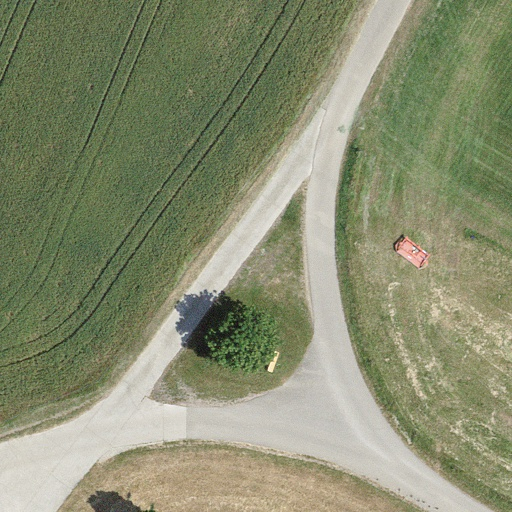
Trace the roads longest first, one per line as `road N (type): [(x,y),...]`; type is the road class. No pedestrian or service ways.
road 1 (track): [(387,0),(322,142),(315,255),(338,376),(418,488)]
road 2 (track): [(461,511),(284,427),(162,416),(0,462)]
road 3 (track): [(322,142),(279,183),(31,511)]
